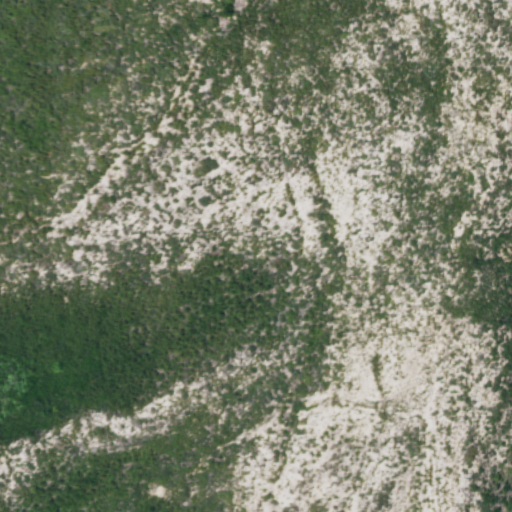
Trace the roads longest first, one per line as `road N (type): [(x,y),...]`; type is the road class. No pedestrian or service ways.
road 1 (track): [(160,511),(302,393),(426,412),(441,511)]
road 2 (track): [(276,0),(204,65),(166,131),(72,219),(0,255)]
